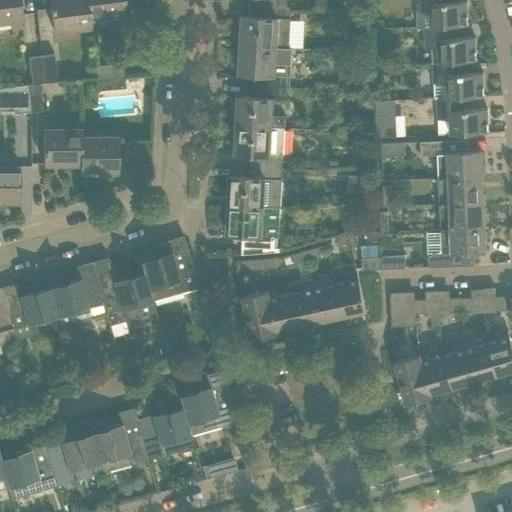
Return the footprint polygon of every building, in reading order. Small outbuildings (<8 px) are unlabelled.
[(0,0),(0,21),(22,19),(20,5),(19,0),(0,0)] [(86,0),(48,0),(53,31),(90,27),(89,18),(86,0)] [(86,0),(89,18),(106,16),(126,14),(124,0),(86,0)] [(442,0),(416,0),(417,28),(424,27),(451,26),(467,25),(466,1),(443,2),(442,0)] [(242,16),(240,45),(275,47),(288,47),(291,7),(286,7),(255,5),(254,17),(242,16)] [(383,18),(373,18),(374,28),(383,28),(383,18)] [(451,38),(451,26),(424,27),(425,48),(438,47),(438,62),(438,63),(458,62),(476,61),(475,37),(451,38)] [(355,38),(355,52),(367,53),(367,38),(355,38)] [(275,47),(240,45),(239,74),(255,75),(254,86),(286,88),(295,88),(296,79),(287,78),(287,75),(273,74),(275,47)] [(53,54),(41,55),(45,82),(57,81),(53,54)] [(45,82),(41,55),(28,57),(32,84),(39,83),(45,82)] [(438,63),(438,62),(432,62),(434,98),(436,98),(446,98),(463,97),(483,96),(482,73),(459,74),(458,62),(438,63)] [(122,63),(102,65),(95,66),(96,79),(124,76),(122,63)] [(84,67),(85,80),(96,79),(95,66),(95,65),(84,67)] [(124,76),(96,79),(98,91),(125,88),(124,76)] [(361,77),(361,91),(373,91),(373,77),(361,77)] [(39,83),(32,84),(27,84),(30,112),(43,110),(39,83)] [(14,86),(11,86),(15,114),(30,112),(27,84),(14,86)] [(286,88),(254,86),(254,97),(237,96),(236,125),(284,128),(284,115),(272,114),(273,100),(286,100),(286,88)] [(357,93),(356,110),(372,111),(373,94),(357,93)] [(446,98),(436,98),(438,135),(468,133),(488,132),(487,108),(463,109),(463,97),(446,98)] [(378,137),(397,136),(396,101),(376,102),(378,137)] [(284,128),(236,125),(234,154),(250,155),(250,166),(281,168),(284,128)] [(80,137),(82,137),(82,130),(42,130),(43,164),(79,163),(80,163),(80,137)] [(365,146),(359,131),(346,137),(352,151),(365,146)] [(117,137),(82,137),(80,137),(80,163),(79,163),(79,171),(117,171),(117,137)] [(481,151),(468,151),(467,139),(420,141),(420,155),(437,154),(438,178),(482,176),(481,151)] [(404,155),(404,142),(380,143),(381,155),(404,155)] [(281,168),(250,166),(249,177),(229,176),(228,205),(268,207),(268,208),(278,209),(279,181),(281,181),(281,168)] [(18,167),(0,167),(0,201),(19,201),(18,167)] [(482,176),(438,178),(439,203),(483,202),(482,176)] [(358,197),(369,197),(370,179),(359,179),(358,197)] [(390,186),(382,186),(383,207),(391,206),(390,186)] [(355,200),(356,221),(377,221),(376,198),(355,200)] [(483,202),(439,203),(440,229),(484,227),(483,202)] [(268,207),(228,205),(226,234),(242,235),(242,247),(262,248),(273,249),(274,236),(267,235),(268,208),(268,207)] [(386,211),(379,212),(380,232),(383,232),(387,232),(386,211)] [(440,229),(441,252),(433,253),(427,258),(428,267),(474,265),(473,258),(479,258),(479,253),(485,252),(484,227),(440,229)] [(380,232),(367,233),(367,241),(383,240),(383,232),(380,232)] [(197,287),(183,236),(166,240),(170,252),(139,260),(143,272),(151,301),(152,301),(197,287)] [(340,249),(352,245),(348,236),(336,239),(340,249)] [(317,249),(303,252),(306,262),(319,258),(317,249)] [(306,262),(303,252),(290,256),(293,266),(306,262)] [(381,256),(382,269),(406,268),(405,255),(381,256)] [(382,269),(381,256),(361,257),(362,269),(382,269)] [(107,257),(91,262),(95,273),(94,274),(105,313),(109,326),(124,321),(125,321),(155,312),(152,301),(151,301),(143,272),(113,280),(107,257)] [(262,258),(263,269),(276,268),(275,257),(262,258)] [(263,269),(262,258),(249,259),(250,270),(263,269)] [(250,270),(249,259),(236,261),(237,271),(250,270)] [(78,278),(48,286),(56,316),(60,327),(105,313),(94,274),(95,273),(91,262),(75,266),(78,278)] [(350,280),(335,283),(343,317),(365,312),(357,272),(348,274),(350,280)] [(343,317),(335,283),(321,286),(320,280),(312,282),(320,321),(343,317)] [(320,321),(312,282),(304,284),(306,289),(291,292),(298,326),(320,321)] [(56,316),(48,286),(19,295),(16,283),(0,287),(0,288),(11,327),(56,316)] [(0,342),(14,339),(11,327),(0,288),(0,342)] [(496,310),(495,296),(494,288),(483,289),(484,313),(496,312),(496,310)] [(484,313),(483,289),(470,289),(471,297),(471,311),(471,313),(484,313)] [(298,326),(291,292),(277,296),(275,290),(268,291),(272,312),(276,331),(298,326)] [(261,292),(242,296),(246,318),(272,312),(268,291),(261,292)] [(415,314),(414,299),(414,291),(402,292),(403,316),(403,326),(416,326),(415,314)] [(425,299),(414,299),(415,314),(426,313),(426,315),(438,315),(437,291),(425,291),(425,299)] [(495,296),(496,310),(506,310),(506,296),(495,296)] [(471,311),(471,297),(460,298),(460,312),(471,311)] [(460,312),(460,298),(449,298),(450,312),(460,312)] [(276,331),(272,312),(246,318),(251,339),(277,333),(276,331)] [(403,316),(390,316),(391,327),(403,326),(403,316)] [(128,333),(125,321),(124,321),(109,326),(112,338),(128,333)] [(511,347),(507,330),(499,332),(501,338),(487,342),(496,375),(511,370),(511,347)] [(496,375),(487,342),(472,346),(470,341),(463,343),(474,382),(496,375)] [(457,351),(443,355),(452,388),(474,382),(463,343),(455,345),(457,351)] [(452,388),(443,355),(429,359),(427,353),(420,355),(425,375),(431,394),(452,388)] [(420,355),(413,357),(394,362),(400,383),(415,378),(425,375),(420,355)] [(124,380),(152,373),(149,362),(131,367),(128,357),(118,359),(124,380)] [(60,362),(66,384),(75,381),(69,359),(60,362)] [(208,386),(177,395),(181,406),(182,406),(190,435),(236,422),(221,370),(205,375),(208,386)] [(425,375),(415,378),(400,383),(406,404),(431,397),(431,394),(425,375)] [(0,414),(11,412),(8,403),(4,401),(0,402),(0,414)] [(181,406),(136,419),(135,419),(139,433),(147,459),(193,446),(190,435),(182,406),(181,406)] [(123,423),(90,432),(101,472),(147,459),(139,433),(135,419),(136,419),(133,407),(132,408),(133,411),(129,410),(125,411),(122,415),(121,419),(123,423)] [(101,472),(90,432),(86,421),(70,425),(73,437),(44,445),(56,485),(101,472)] [(44,445),(0,457),(0,466),(6,487),(9,499),(56,485),(44,445)] [(237,470),(234,459),(219,463),(223,474),(237,470)]
